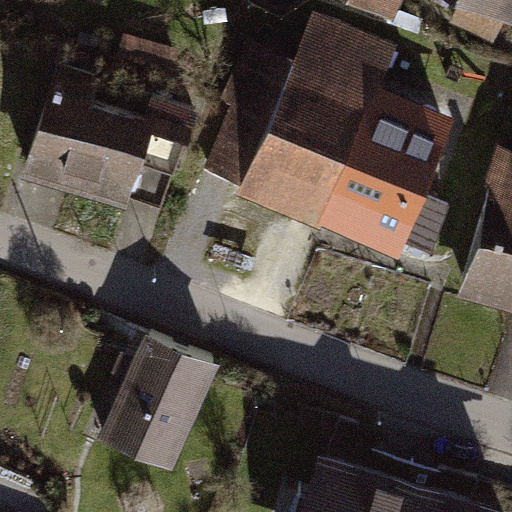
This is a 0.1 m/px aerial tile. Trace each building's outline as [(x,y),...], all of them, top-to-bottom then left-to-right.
[(511,0),(361,0),(399,18),(407,0),(469,0),(511,20),(511,0)] [(243,187),(403,250),(460,105),(388,77),(402,41),(317,7),(299,53),(250,33),(223,99),(232,102),(208,163),(246,178),(243,187)] [(131,205),(147,154),(178,164),(188,132),(193,133),(202,103),(155,89),(148,113),(95,97),(103,70),(59,57),(23,173),(131,205)] [(492,181),(460,292),(511,306),(511,140),(501,137),(489,180),(492,181)] [(147,325),(101,433),(177,466),(223,358),(147,325)] [(303,511),(511,511),(511,505),(324,447),(303,511)]
